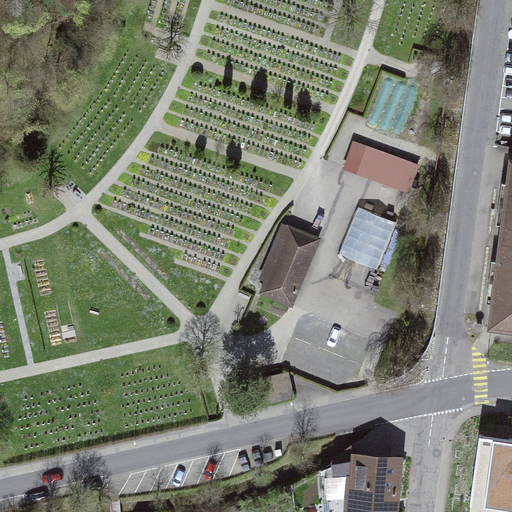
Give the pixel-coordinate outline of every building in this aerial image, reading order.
[(367,125),(402,133),(415,81),(381,72),(367,125)] [(420,164),(353,141),(344,170),(410,192),(420,164)] [(511,325),(511,169),(492,323),(511,325)] [(339,253),(377,268),(396,222),(358,206),(339,253)] [(317,242),(287,229),(261,291),(291,304),(317,242)] [(291,394),(286,374),(253,381),(258,402),(291,394)] [(496,511),(511,511),(511,438),(479,434),(469,509),(496,511)] [(342,511),(338,495),(354,496),(353,507),(391,510),(395,460),(358,457),(356,469),(333,467),(324,472),(331,511),(338,511),(342,511)]
